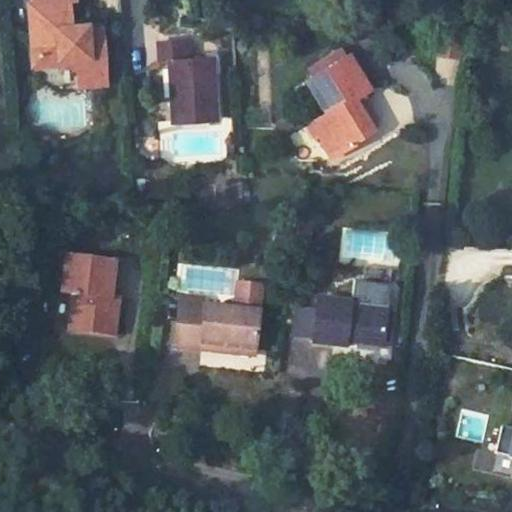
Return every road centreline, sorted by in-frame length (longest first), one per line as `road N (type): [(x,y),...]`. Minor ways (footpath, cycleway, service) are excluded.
road 1 (unknown): [(399,511),(437,143),(418,98),(374,70)]
road 2 (residential): [(0,428),(236,498),(356,511)]
